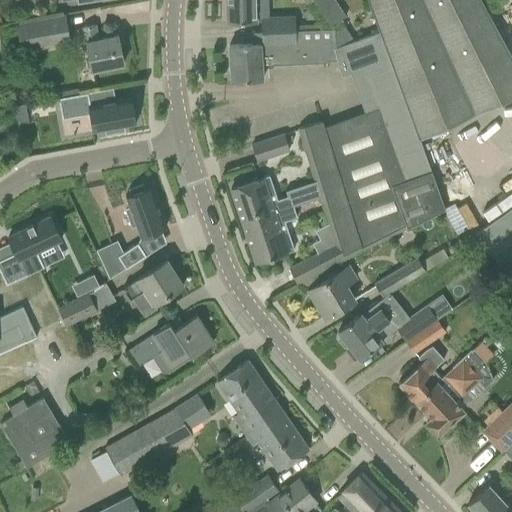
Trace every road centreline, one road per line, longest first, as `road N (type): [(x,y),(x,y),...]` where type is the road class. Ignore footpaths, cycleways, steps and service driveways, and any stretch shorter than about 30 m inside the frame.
road 1 (tertiary): [(430,511),(257,329),(223,268),(183,147)]
road 2 (residential): [(183,147),(45,168),(0,192)]
road 3 (tertiary): [(183,147),(168,76),(176,0)]
